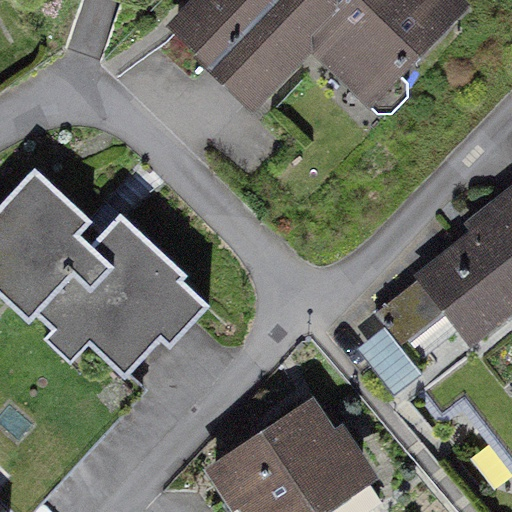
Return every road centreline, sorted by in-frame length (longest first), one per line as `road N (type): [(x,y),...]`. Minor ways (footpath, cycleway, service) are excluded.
road 1 (residential): [(308,305),(128,118),(67,102),(0,124)]
road 2 (residential): [(308,305),(511,108)]
road 3 (residential): [(115,511),(308,305)]
